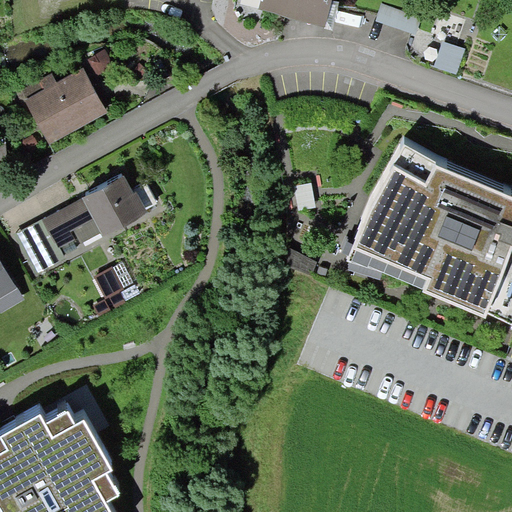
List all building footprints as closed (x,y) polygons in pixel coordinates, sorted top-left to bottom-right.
[(261,0),(259,9),(325,26),(330,0),(261,0)] [(339,2),(332,0),(330,0),(325,26),(324,28),(333,30),(339,2)] [(422,18),(382,4),(376,20),(416,34),(422,18)] [(466,49),(443,41),(434,66),(457,74),(466,49)] [(105,51),(86,61),(94,76),(113,66),(105,51)] [(22,88),(16,92),(26,110),(30,108),(50,144),(108,112),(84,68),(57,82),(53,73),(23,90),(22,88)] [(2,138),(0,138),(0,172),(17,164),(2,138)] [(511,196),(405,144),(347,260),(384,273),(423,289),(422,291),(486,318),(488,314),(511,324),(511,196)] [(124,176),(42,220),(58,248),(59,247),(60,248),(63,247),(74,241),(78,239),(81,243),(101,233),(103,236),(148,213),(137,192),(134,193),(124,176)] [(311,183),(295,186),(299,209),(315,206),(311,183)] [(58,248),(42,220),(14,235),(35,274),(65,258),(60,248),(59,247),(58,248)] [(74,241),(63,247),(67,254),(77,248),(74,241)] [(316,261),(285,247),(279,261),(309,275),(316,261)] [(0,298),(17,289),(0,259),(0,298)] [(133,282),(123,262),(113,268),(124,287),(133,282)] [(113,267),(94,276),(105,299),(110,296),(120,291),(125,289),(124,287),(113,268),(113,267)] [(24,300),(17,289),(0,298),(0,311),(1,313),(24,300)] [(126,302),(120,291),(110,296),(115,307),(126,302)] [(99,315),(110,310),(104,299),(94,305),(99,315)] [(45,423),(39,414),(0,435),(0,511),(110,511),(106,503),(119,495),(107,473),(112,470),(84,420),(75,425),(67,411),(45,423)]
